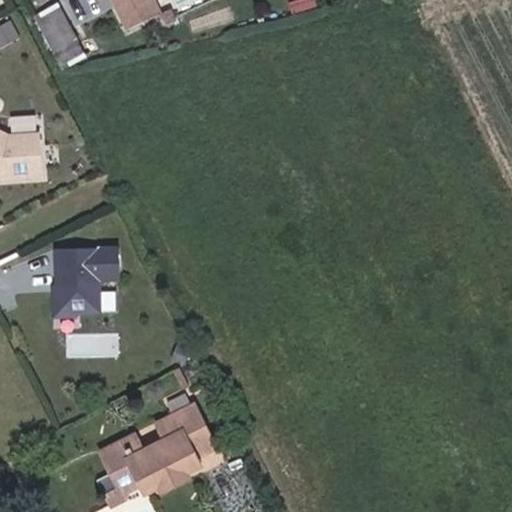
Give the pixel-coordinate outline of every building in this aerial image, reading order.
[(159,15),(152,0),(111,0),(126,31),(159,15)] [(86,50),(59,7),(38,20),(65,63),(86,50)] [(0,178),(44,181),(48,127),(0,123),(0,178)] [(103,280),(121,280),(122,244),(55,244),(54,315),(103,315),(103,280)] [(201,467),(196,459),(216,448),(195,407),(102,453),(114,476),(101,483),(112,506),(127,498),(129,492),(143,485),(147,494),(161,487),(188,474),(201,467)] [(41,494),(27,466),(14,472),(28,500),(41,494)] [(163,493),(190,479),(188,474),(161,487),(163,493)]
